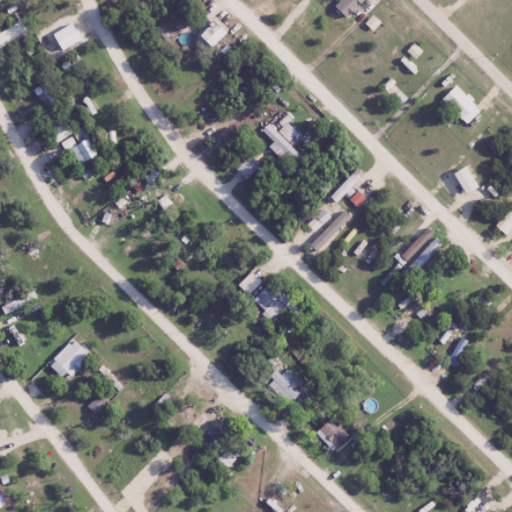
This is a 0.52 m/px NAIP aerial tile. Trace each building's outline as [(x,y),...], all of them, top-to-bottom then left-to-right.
[(195,38),(211,51),(227,31),(212,19),(195,38)] [(57,100),(46,77),(31,84),(42,107),(57,100)] [(464,125),(478,111),(454,86),(439,99),(464,125)] [(293,162),(299,156),(268,125),(261,131),(293,162)] [(83,162),(95,154),(85,138),(73,146),(83,162)] [(305,312),(270,280),(250,301),(271,321),(284,308),(297,321),(305,312)] [(85,353),(73,341),(55,359),(67,371),(85,353)] [(299,392),(294,388),(298,383),(287,373),(283,378),(274,370),(264,381),(290,403),(299,392)] [(107,400),(97,393),(86,408),(96,415),(107,400)] [(331,451),(346,437),(330,418),(315,432),(331,451)] [(235,459),(226,450),(215,462),(225,471),(235,459)]
